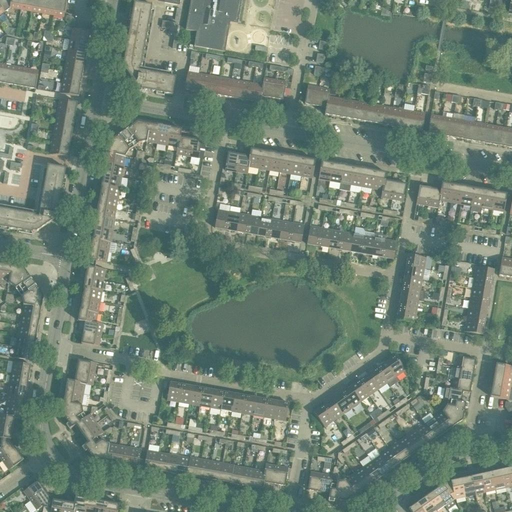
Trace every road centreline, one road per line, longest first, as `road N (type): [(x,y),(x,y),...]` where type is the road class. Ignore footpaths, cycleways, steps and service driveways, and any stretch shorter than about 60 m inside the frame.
road 1 (residential): [(396,276),(203,244),(225,122)]
road 2 (residential): [(308,400),(115,359)]
road 3 (residential): [(173,112),(183,60),(150,54),(160,4)]
road 4 (residential): [(288,132),(312,0)]
road 5 (residential): [(418,156),(288,132)]
road 6 (residential): [(396,276),(418,156)]
